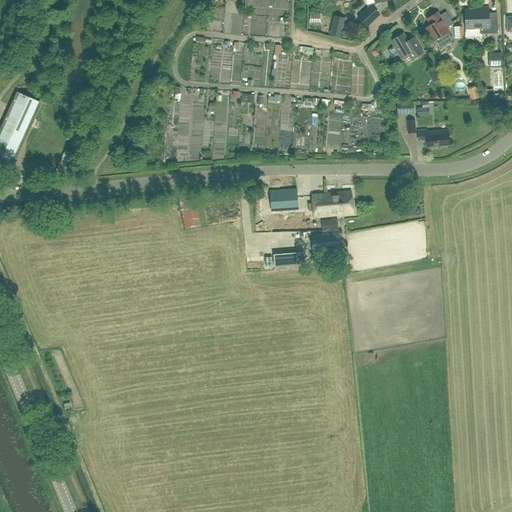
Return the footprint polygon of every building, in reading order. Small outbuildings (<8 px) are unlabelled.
[(373,0),(375,4),(372,7),(371,5),(357,18),(366,27),(380,15),(378,12),(382,8),(380,3),(389,0),(373,0)] [(488,14),(488,7),(478,8),(478,11),(464,12),(464,28),(479,28),(479,34),(497,33),(496,14),(488,14)] [(453,24),(445,12),(439,16),(436,13),(427,19),(430,25),(425,28),(433,41),(435,40),(438,47),(451,39),(447,33),(448,32),(446,28),(453,24)] [(312,25),(322,25),(322,15),(312,15),(312,25)] [(337,18),(334,32),(342,34),(345,20),(337,18)] [(413,37),(407,41),(402,34),(390,41),(393,46),(389,49),(388,52),(391,57),(393,57),(398,54),(401,58),(407,54),(411,60),(423,53),(413,37)] [(502,67),(502,53),(488,54),(489,68),(502,67)] [(213,72),(212,81),(221,83),(223,74),(213,72)] [(479,98),(476,87),(468,89),(471,100),(479,98)] [(42,103),(17,92),(0,128),(0,157),(14,164),(42,103)] [(300,96),(298,105),(306,107),(307,97),(300,96)] [(413,114),(413,103),(397,104),(397,115),(413,114)] [(331,127),(342,128),(343,118),(333,117),(331,127)] [(416,133),(415,120),(407,120),(408,134),(416,133)] [(437,135),(437,131),(426,132),(425,130),(417,131),(418,141),(426,140),(427,147),(445,146),(449,145),(448,134),(444,134),(437,135)] [(59,170),(69,175),(78,157),(68,152),(59,170)] [(298,210),(297,189),(271,191),(272,212),(298,210)] [(353,214),(351,192),(311,195),(313,217),(353,214)] [(193,204),(192,200),(186,201),(187,205),(181,206),(186,230),(202,226),(197,203),(193,204)] [(338,231),(337,219),(322,220),(323,233),(338,231)] [(260,224),(261,244),(268,243),(267,223),(260,224)] [(340,252),(339,233),(311,235),(313,254),(340,252)]
